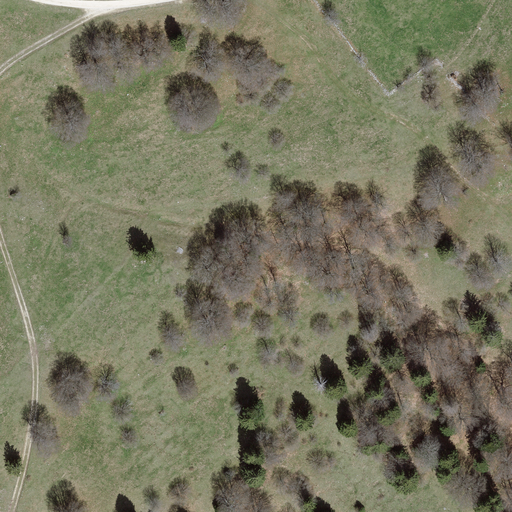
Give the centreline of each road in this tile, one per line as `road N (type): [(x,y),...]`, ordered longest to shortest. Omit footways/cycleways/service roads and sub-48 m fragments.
road 1 (track): [(254,0),(318,56),(350,97),(415,128),(469,189),(494,201),(511,198)]
road 2 (track): [(0,235),(32,338),(36,391),(11,511)]
road 3 (track): [(103,4),(0,71)]
